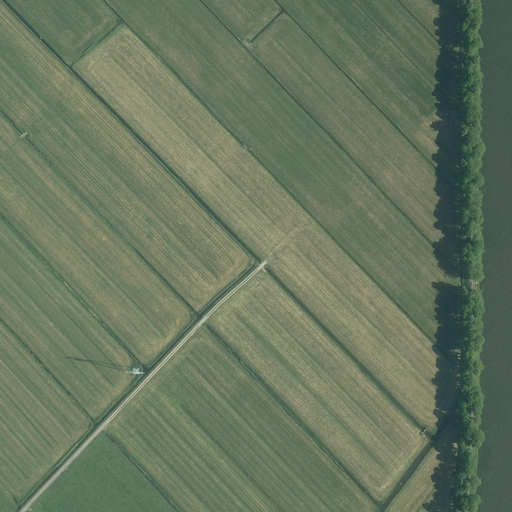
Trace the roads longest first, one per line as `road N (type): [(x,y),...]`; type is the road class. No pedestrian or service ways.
road 1 (track): [(230,111),(253,134),(244,147),(265,261),(22,511)]
road 2 (track): [(353,74),(421,128),(469,128)]
